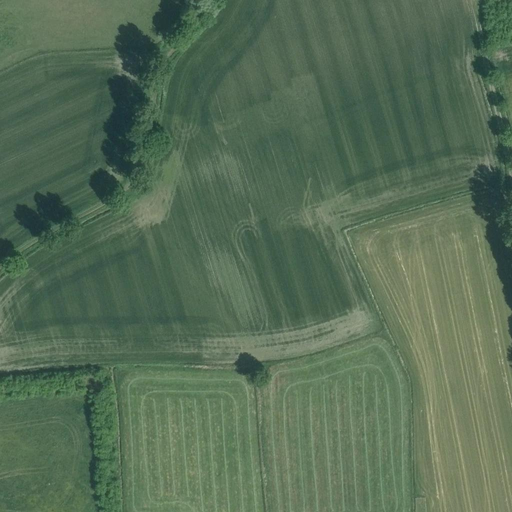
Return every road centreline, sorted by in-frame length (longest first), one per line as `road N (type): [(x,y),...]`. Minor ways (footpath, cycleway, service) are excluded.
road 1 (track): [(0,269),(129,189),(164,60),(217,0)]
road 2 (track): [(511,180),(470,0)]
